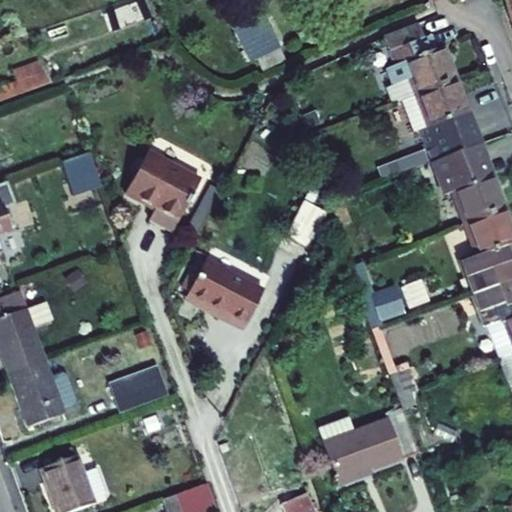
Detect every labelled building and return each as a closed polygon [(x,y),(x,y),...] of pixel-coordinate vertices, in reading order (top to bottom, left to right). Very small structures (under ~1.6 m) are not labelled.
[(272,10),(243,22),(258,58),(287,47),(272,10)] [(428,33),(423,18),(390,31),(396,45),(428,33)] [(428,33),(396,45),(401,59),(393,62),(399,77),(397,78),(404,97),(461,75),(448,41),(441,44),(436,30),(428,33)] [(0,93),(62,71),(55,52),(39,58),(32,40),(0,51),(0,93)] [(473,106),(461,75),(404,97),(416,129),(426,126),(438,158),(479,142),(466,109),(473,106)] [(162,137),(158,143),(167,149),(171,143),(162,137)] [(481,141),(479,142),(438,158),(446,178),(451,193),(459,191),(470,220),(511,204),(499,170),(493,173),(481,141)] [(147,162),(137,179),(166,196),(159,206),(182,219),(211,168),(171,143),(167,149),(158,143),(148,146),(144,153),(147,162)] [(61,160),(72,194),(102,184),(91,150),(61,160)] [(385,176),(423,160),(419,151),(381,167),(385,176)] [(11,176),(0,180),(0,249),(7,247),(0,228),(20,221),(12,201),(20,198),(11,176)] [(446,178),(437,182),(443,197),(451,193),(446,178)] [(308,187),(290,221),(313,233),(331,198),(308,187)] [(511,205),(511,204),(470,220),(456,226),(480,290),(511,277),(511,205)] [(271,276),(215,241),(195,274),(237,299),(233,305),(249,313),(271,276)] [(237,299),(195,274),(192,280),(233,305),(237,299)] [(511,277),(480,290),(504,354),(511,350),(511,277)] [(423,278),(403,285),(411,306),(431,298),(423,278)] [(20,282),(0,289),(0,344),(10,372),(48,358),(20,282)] [(370,292),(379,319),(405,310),(395,283),(370,292)] [(67,411),(48,358),(10,372),(29,424),(67,411)] [(166,366),(131,378),(142,407),(176,395),(166,366)] [(409,407),(327,438),(341,478),(424,447),(409,407)] [(80,452),(44,465),(61,510),(97,497),(80,452)] [(205,483),(173,495),(179,511),(186,511),(212,502),(205,483)] [(307,511),(326,511),(318,491),(293,500),(297,511),(301,511),(307,510),(307,511)]
